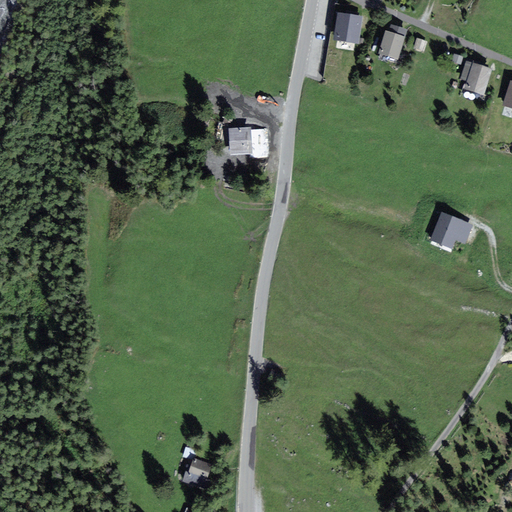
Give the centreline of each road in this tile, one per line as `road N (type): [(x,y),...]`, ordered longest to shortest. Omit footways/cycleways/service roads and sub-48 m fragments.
road 1 (tertiary): [(313,0),(261,309),(249,511)]
road 2 (track): [(511,324),(487,374),(388,511)]
road 3 (residential): [(355,0),(511,63)]
